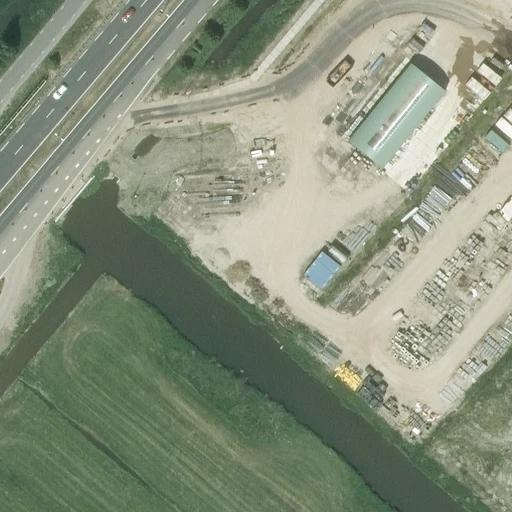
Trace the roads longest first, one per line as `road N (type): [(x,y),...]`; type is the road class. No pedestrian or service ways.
road 1 (primary): [(0,232),(195,0)]
road 2 (primary): [(144,0),(0,170)]
